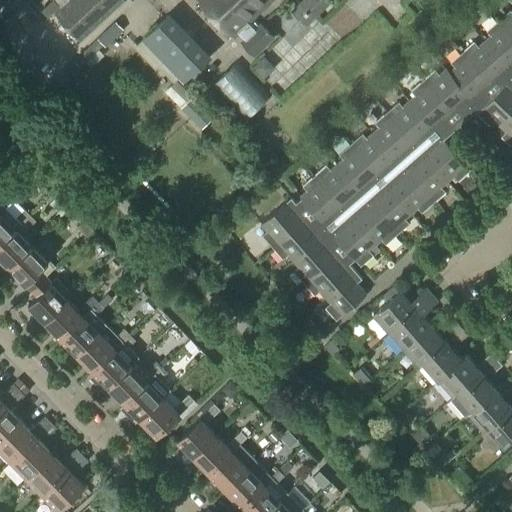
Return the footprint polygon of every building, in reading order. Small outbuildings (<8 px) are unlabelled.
[(59,7),(53,0),(41,11),(48,18),(59,7)] [(78,43),(124,2),(121,0),(70,0),(53,16),(78,43)] [(257,27),(252,22),(273,0),(202,0),(237,36),(238,35),(244,40),(243,42),(256,55),(274,37),(261,24),(257,27)] [(307,25),(330,2),(328,0),(305,0),(294,11),(307,25)] [(511,11),(510,10),(499,21),(511,35),(511,11)] [(196,71),(168,42),(180,31),(167,17),(143,39),(184,83),(208,61),(207,60),(196,71)] [(511,71),(511,70),(511,35),(499,21),(487,31),(491,36),(485,42),(511,71)] [(76,74),(122,31),(115,23),(68,66),(76,74)] [(511,71),(485,42),(479,47),(474,42),(462,52),(489,82),(499,73),(503,78),(511,71)] [(475,104),(483,96),(478,91),(489,82),(462,52),(451,63),(455,68),(450,73),(449,74),(472,100),(475,104)] [(472,100),(449,74),(450,73),(447,69),(440,75),(435,70),(423,81),(449,111),(460,101),(464,106),(472,100)] [(436,132),(443,125),(439,120),(449,111),(423,81),(411,92),(415,97),(410,102),(436,132)] [(511,91),(506,86),(505,85),(481,110),(479,108),(476,112),(490,125),(495,120),(500,126),(511,113),(511,91)] [(202,129),(214,118),(193,96),(181,108),(202,129)] [(436,132),(410,102),(403,107),(399,102),(387,113),(413,142),(423,134),(428,139),(436,132)] [(400,163),(407,157),(403,151),(413,142),(387,113),(375,123),(379,128),(373,134),(400,163)] [(511,146),(511,113),(500,126),(506,132),(502,137),(511,146)] [(400,163),(373,134),(367,139),(363,134),(351,145),(377,174),(387,165),(392,170),(400,163)] [(471,170),(444,139),(443,140),(444,141),(434,150),(430,145),(422,152),(448,181),(454,176),(458,181),(471,170)] [(363,195),(371,188),(367,183),(377,174),(351,145),(339,155),(343,160),(337,166),(363,195)] [(434,203),(446,192),(442,187),(448,181),(422,152),(414,159),(418,164),(408,173),(434,203)] [(363,195),(337,166),(331,171),(327,166),(315,176),(341,206),(351,197),(356,202),(363,195)] [(434,203),(408,173),(398,181),(393,176),(386,183),(412,213),(418,208),(422,213),(434,203)] [(327,228),(328,227),(335,220),(331,215),(341,206),(315,176),(303,187),(307,192),(300,198),(327,228)] [(398,234),(410,224),(406,219),(412,213),(386,183),(378,190),(382,195),(372,204),(398,234)] [(273,247),(303,221),(294,211),(299,207),(293,199),(292,198),(262,224),(268,231),(263,236),(273,247)] [(398,234),(372,204),(362,213),(357,208),(349,215),(375,245),(382,240),(386,245),(398,234)] [(18,217),(7,206),(0,212),(0,244),(17,229),(23,223),(31,215),(26,209),(18,217)] [(37,221),(31,215),(23,223),(29,229),(37,221)] [(375,245),(349,215),(342,222),(346,227),(336,236),(336,235),(335,236),(361,267),(374,255),(369,250),(375,245)] [(312,232),(303,221),(273,247),(284,260),(289,255),(294,261),(324,235),(317,227),(312,232)] [(0,257),(10,268),(33,246),(23,235),(17,229),(0,244),(0,257)] [(305,284),(335,258),(326,247),(331,243),(324,235),(294,261),(299,267),(294,272),(305,284)] [(55,268),(33,246),(10,268),(32,291),(47,277),(55,268)] [(344,268),(335,258),(305,284),(315,296),(320,291),(326,298),(356,271),(349,263),(344,268)] [(337,321),(367,294),(358,284),(363,279),(356,271),(326,298),(331,304),(326,308),(337,321)] [(51,282),(47,277),(32,291),(38,296),(29,305),(47,323),(70,300),(67,298),(72,294),(56,277),(51,282)] [(422,303),(433,294),(428,288),(419,295),(419,299),(422,303)] [(389,332),(394,328),(418,307),(402,289),(378,310),(374,314),(389,332)] [(430,307),(438,300),(433,294),(422,303),(426,307),(430,307)] [(62,339),(99,302),(93,296),(79,310),(70,300),(47,323),(62,339)] [(77,354),(100,332),(107,325),(97,315),(105,308),(99,302),(62,339),(77,354)] [(405,350),(433,325),(418,307),(394,328),(389,332),(405,350)] [(453,338),(463,328),(457,322),(449,329),(449,333),(453,338)] [(117,349),(124,342),(118,336),(107,325),(100,332),(77,354),(94,371),(117,349)] [(419,367),(448,342),(433,325),(405,350),(419,367)] [(460,342),(468,334),(463,328),(453,338),(456,341),(460,342)] [(129,333),(125,329),(118,336),(124,342),(131,335),(129,333)] [(110,388),(138,359),(139,358),(129,348),(136,340),(131,335),(124,342),(117,349),(94,371),(90,375),(106,391),(110,388)] [(325,346),(334,356),(341,350),(332,340),(325,346)] [(435,385),(438,382),(444,377),(443,376),(463,359),(462,358),(448,342),(419,367),(435,385)] [(487,368),(498,359),(492,353),(484,360),(483,364),(487,368)] [(458,394),(483,372),(466,354),(462,358),(463,359),(443,376),(444,377),(438,382),(452,398),(458,393),(458,394)] [(138,359),(110,388),(126,404),(149,382),(155,376),(163,368),(157,361),(148,370),(138,359)] [(494,372),(503,365),(498,359),(487,368),(490,372),(494,372)] [(363,366),(353,374),(363,385),(373,377),(363,366)] [(163,368),(155,376),(159,381),(168,373),(163,368)] [(465,417),(468,414),(497,389),(483,372),(458,394),(458,393),(452,398),(450,400),(465,417)] [(20,390),(25,385),(19,378),(14,384),(6,392),(6,396),(10,400),(20,390)] [(230,398),(239,389),(230,380),(221,389),(230,398)] [(126,404),(142,421),(165,399),(154,387),(149,382),(126,404)] [(31,390),(25,385),(20,390),(10,400),(15,405),(17,403),(25,396),(31,390)] [(488,428),(511,406),(497,389),(468,414),(483,432),(488,428)] [(185,410),(195,401),(189,394),(181,402),(181,406),(185,410)] [(158,437),(181,415),(165,399),(142,421),(158,437)] [(10,400),(5,404),(0,408),(0,440),(21,420),(11,409),(15,405),(10,400)] [(210,400),(190,420),(194,424),(200,418),(205,413),(215,404),(210,400)] [(213,418),(221,410),(215,404),(205,413),(209,418),(213,418)] [(504,446),(511,438),(511,406),(488,428),(504,446)] [(413,418),(407,412),(400,419),(406,425),(413,418)] [(41,432),(52,422),(46,417),(38,424),(35,426),(41,432)] [(195,458),(218,435),(200,418),(194,424),(177,440),(195,458)] [(21,420),(0,440),(0,452),(10,463),(37,437),(41,432),(35,426),(31,430),(21,420)] [(49,436),(57,428),(52,422),(41,432),(45,436),(49,436)] [(413,434),(423,445),(432,437),(423,426),(413,434)] [(288,430),(283,435),(280,438),(289,448),(297,440),(288,430)] [(233,440),(239,446),(248,437),(242,431),(233,440)] [(274,431),(268,436),(274,442),(280,437),(274,431)] [(233,452),(218,435),(195,458),(210,474),(233,452)] [(25,479),(53,452),(37,437),(10,463),(25,479)] [(434,457),(444,466),(455,456),(445,446),(434,457)] [(73,465),(83,455),(77,449),(69,457),(69,461),(73,465)] [(42,495),(69,469),(53,452),(25,479),(42,495)] [(210,474),(226,490),(249,468),(233,452),(210,474)] [(81,469),(89,461),(83,455),(73,465),(77,469),(81,469)] [(226,490),(242,507),(272,477),(256,461),(249,468),(226,490)] [(288,462),(279,470),(284,475),(293,467),(288,462)] [(57,511),(58,511),(63,508),(85,486),(69,469),(42,495),(57,511)] [(272,477),(242,507),(247,511),(268,511),(281,500),(288,494),(277,483),(285,476),(284,475),(279,470),(272,477)] [(323,487),(330,481),(319,471),(313,477),(323,487)] [(468,488),(474,482),(469,477),(463,477),(458,482),(466,490),(468,488)] [(281,500),(268,511),(301,511),(304,510),(288,494),(281,500)] [(301,511),(312,511),(316,509),(311,502),(301,511)]
